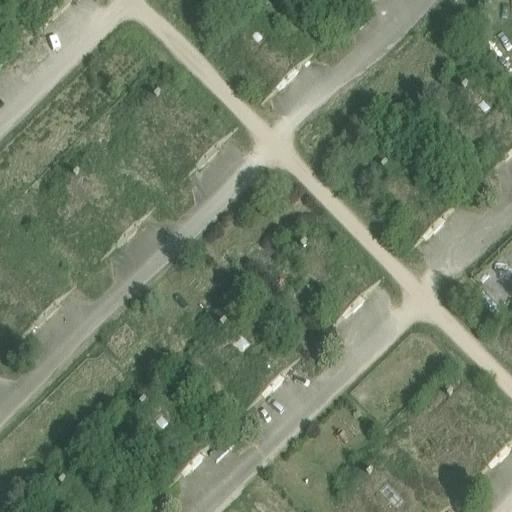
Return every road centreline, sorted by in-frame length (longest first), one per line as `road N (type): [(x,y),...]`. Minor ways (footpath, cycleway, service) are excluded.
road 1 (unclassified): [(0,411),(273,143)]
road 2 (unclassified): [(199,511),(421,295)]
road 3 (unclassified): [(273,143),(421,295)]
road 4 (unclassified): [(273,143),(420,0)]
road 5 (unclassified): [(138,0),(273,143)]
road 6 (unclassified): [(0,126),(129,0)]
road 7 (unclassified): [(421,295),(511,389)]
road 8 (unclassified): [(421,295),(511,208)]
